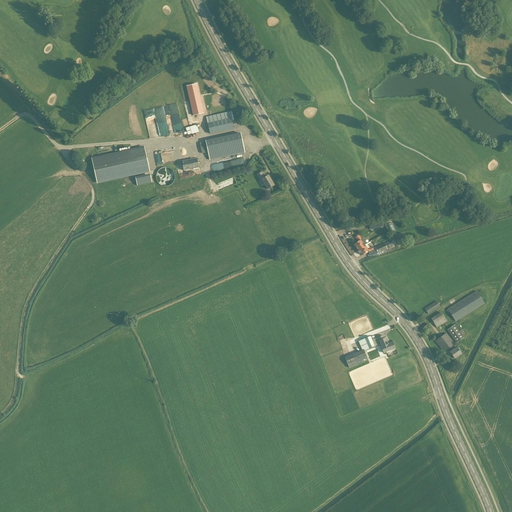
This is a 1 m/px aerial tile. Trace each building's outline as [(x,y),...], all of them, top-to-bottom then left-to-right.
[(204,79),(211,87),(216,84),(208,76),(204,79)] [(196,84),(187,86),(190,99),(193,116),(201,114),(203,113),(196,84)] [(164,106),(168,127),(173,126),(174,132),(182,131),(177,103),(164,106)] [(146,117),(150,139),(159,137),(154,110),(146,112),(146,115),(150,115),(150,116),(146,117)] [(231,111),(206,117),(210,134),(234,129),(232,122),(234,121),(231,111)] [(189,127),(186,128),(188,135),(192,133),(192,134),(199,132),(196,125),(190,127),(189,127)] [(209,161),(245,153),(240,132),(205,140),(209,161)] [(97,183),(149,171),(144,147),(92,159),(97,183)] [(167,153),(155,153),(156,164),(168,163),(167,153)] [(183,171),(199,168),(197,158),(181,161),(183,171)] [(260,181),(262,180),(267,189),(274,185),(268,175),(265,177),(262,171),(256,175),(260,181)] [(358,241),(354,245),(358,250),(366,244),(366,243),(363,238),(362,239),(358,235),(355,237),(358,241)] [(384,243),(375,247),(378,253),(387,249),(393,246),(391,241),(385,244),(384,243)] [(369,248),(366,244),(358,250),(362,255),(367,251),(368,253),(374,250),(372,246),(369,248)] [(484,303),(477,291),(448,309),(448,310),(447,311),(448,313),(449,312),(455,321),(484,303)] [(440,306),(437,301),(425,309),(428,314),(440,306)] [(442,312),(432,318),(437,327),(447,321),(442,312)] [(459,331),(455,325),(447,330),(456,343),(464,338),(461,334),(464,333),(462,330),(459,331)] [(455,344),(446,333),(435,341),(443,352),(450,347),(452,351),(450,352),(454,358),(461,354),(457,347),(455,348),(453,345),(455,344)] [(379,341),(382,346),(381,347),(384,353),(390,351),(390,352),(396,349),(393,342),(388,344),(386,338),(384,339),(382,335),(377,337),(379,341)] [(374,346),(370,336),(358,341),(363,351),(374,346)]
